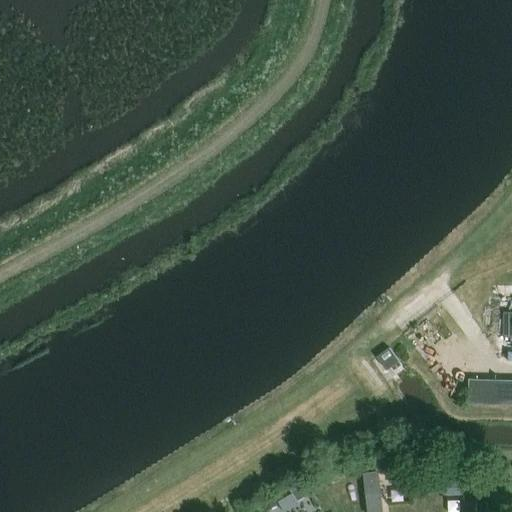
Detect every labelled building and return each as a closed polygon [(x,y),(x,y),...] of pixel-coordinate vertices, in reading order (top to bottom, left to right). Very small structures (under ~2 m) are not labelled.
[(390,348),(377,357),(387,371),(400,361),(390,348)] [(511,381),(474,380),(474,405),(511,405),(511,381)] [(383,511),(379,471),(364,473),(368,511),(383,511)] [(390,475),(390,484),(402,484),(402,475),(390,475)] [(487,482),(445,483),(446,496),(468,496),(469,500),(481,500),(481,495),(487,495),(487,482)] [(302,488),(292,494),(297,503),(308,497),(302,488)] [(272,498),(262,503),(267,511),(277,506),(272,498)] [(488,511),(488,501),(477,502),(477,511),(488,511)]
